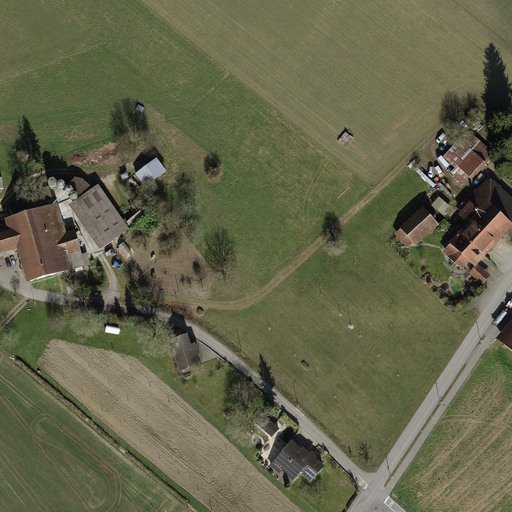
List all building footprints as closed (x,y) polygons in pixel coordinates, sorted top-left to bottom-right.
[(468,129),(440,158),(453,169),(449,173),(461,184),(492,152),(468,129)] [(158,159),(136,175),(146,188),(168,172),(158,159)] [(68,187),(82,198),(94,189),(83,179),(76,178),(68,187)] [(511,200),(493,183),(463,214),(474,225),(455,245),(475,264),(511,224),(511,200)] [(82,198),(69,206),(100,251),(130,230),(99,186),(94,189),(82,198)] [(446,217),(454,209),(441,198),(433,206),(446,217)] [(8,232),(0,234),(0,254),(18,250),(28,283),(91,265),(87,254),(83,255),(76,232),(68,234),(58,204),(6,221),(8,232)] [(127,223),(132,229),(146,217),(141,211),(127,223)] [(424,211),(403,230),(416,245),(437,226),(424,211)] [(511,323),(497,341),(511,353),(511,323)] [(171,341),(180,373),(203,366),(197,345),(193,346),(190,336),(171,341)] [(271,413),(263,424),(281,437),(289,426),(271,413)] [(300,437),(278,463),(300,482),(311,469),(320,476),(331,463),(300,437)]
